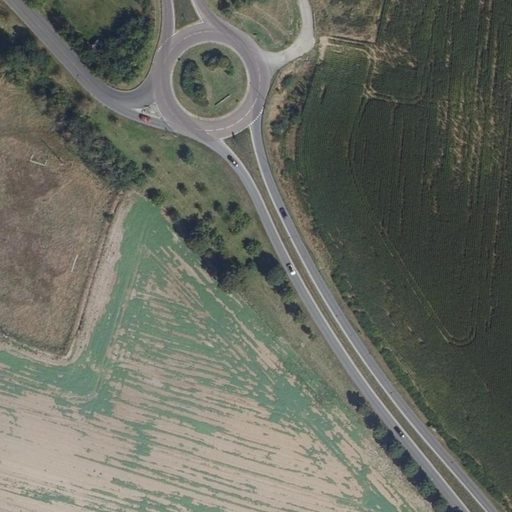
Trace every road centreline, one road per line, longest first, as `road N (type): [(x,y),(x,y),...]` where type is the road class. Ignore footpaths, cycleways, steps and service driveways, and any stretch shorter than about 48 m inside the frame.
road 1 (primary): [(489,511),(371,365),(318,281),(274,195),(252,109)]
road 2 (primary): [(210,132),(247,180),(341,355),(460,511)]
road 3 (tertiary): [(103,95),(12,0)]
